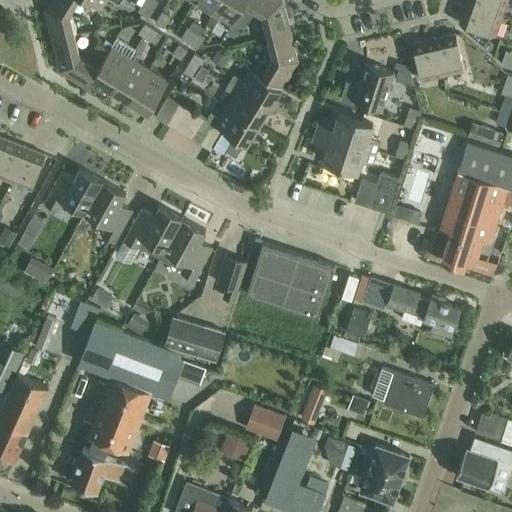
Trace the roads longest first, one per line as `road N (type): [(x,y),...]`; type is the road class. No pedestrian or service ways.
road 1 (residential): [(0,77),(263,219),(499,296)]
road 2 (residential): [(419,511),(499,296)]
